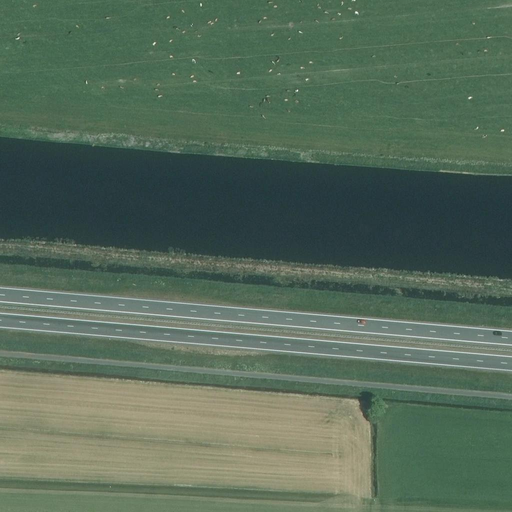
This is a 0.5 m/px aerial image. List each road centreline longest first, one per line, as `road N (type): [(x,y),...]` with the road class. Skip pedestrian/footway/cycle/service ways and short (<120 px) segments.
road 1 (trunk): [(0,320),(511,363)]
road 2 (trunk): [(511,338),(0,295)]
